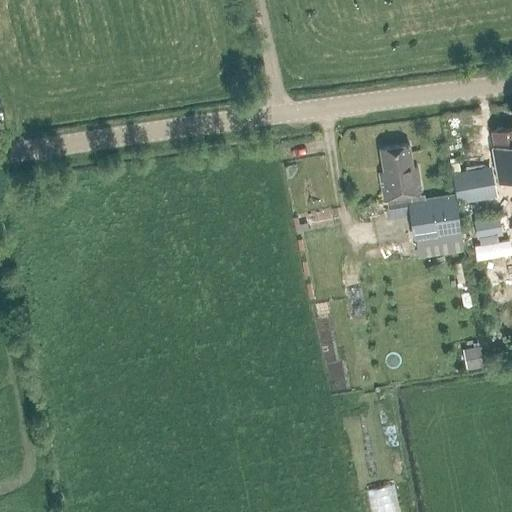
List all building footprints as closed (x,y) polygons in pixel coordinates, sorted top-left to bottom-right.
[(500,171),(511,168),(511,128),(504,130),(499,128),(495,131),(494,132),(500,171)] [(383,200),(386,199),(388,209),(412,206),(419,256),(464,250),(456,194),(421,198),(416,168),(412,168),(409,145),(381,149),(384,173),(380,175),(383,200)] [(458,203),(501,195),(495,166),(452,174),(458,203)] [(499,217),(474,221),(477,239),(502,235),(499,217)] [(479,346),(466,348),(470,369),(483,367),(479,346)] [(398,511),(397,485),(375,486),(376,507),(388,507),(388,511),(398,511)]
